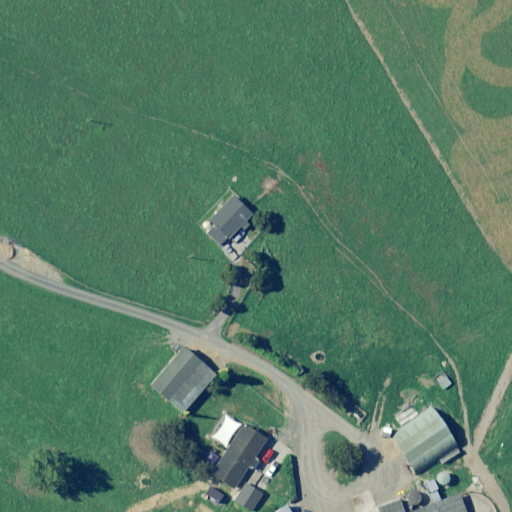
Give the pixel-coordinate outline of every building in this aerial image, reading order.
[(253,217),(232,193),(218,205),(197,223),(218,247),(253,217)] [(214,376),(181,348),(150,386),(182,413),(214,376)] [(457,448),(431,408),(389,436),(416,476),(457,448)] [(264,440),(241,426),(211,477),(235,490),(248,467),(255,471),(260,461),(254,458),(264,440)] [(423,480),(432,504),(441,501),(436,488),(452,482),(448,471),(423,480)] [(245,485),(225,511),(237,511),(242,506),(249,511),(250,511),(261,496),(245,485)] [(409,489),(407,490),(406,492),(405,493),(405,494),(404,496),(404,498),(405,499),(405,501),(406,502),(407,504),(408,505),(410,506),(411,506),(413,507),(415,507),(416,506),(418,506),(419,505),(421,504),(422,503),(423,501),(423,500),(424,498),(424,496),(423,495),(423,493),(422,492),(421,490),(420,489),(418,488),(417,488),(415,487),(413,487),(412,488),(410,488),(409,489)] [(441,501),(432,504),(409,511),(402,511),(399,505),(398,501),(375,510),(375,511),(463,511),(457,495),(441,501)]
